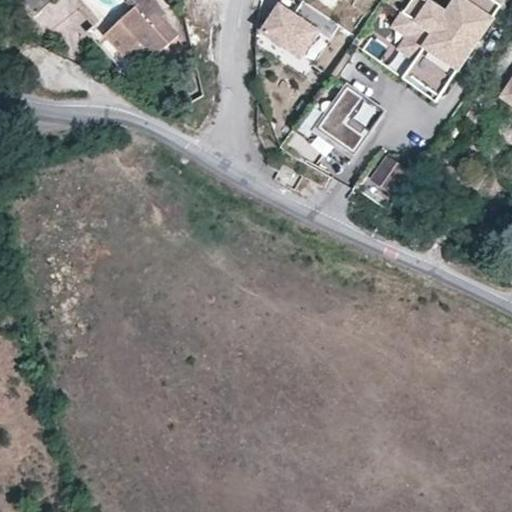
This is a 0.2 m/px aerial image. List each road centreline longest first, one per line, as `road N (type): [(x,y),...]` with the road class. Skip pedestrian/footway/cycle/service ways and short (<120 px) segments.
road 1 (residential): [(511,310),(221,162)]
road 2 (residential): [(221,162),(151,124),(0,96)]
road 3 (residential): [(237,0),(233,130),(221,162)]
